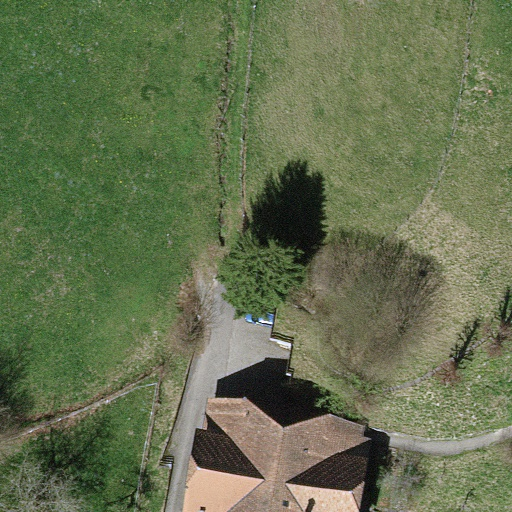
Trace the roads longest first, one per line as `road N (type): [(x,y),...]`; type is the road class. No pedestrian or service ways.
road 1 (track): [(237,0),(231,185),(209,344)]
road 2 (residential): [(199,403),(430,446),(511,426)]
